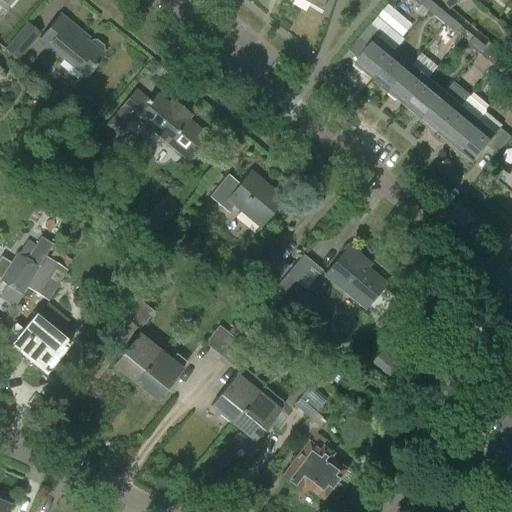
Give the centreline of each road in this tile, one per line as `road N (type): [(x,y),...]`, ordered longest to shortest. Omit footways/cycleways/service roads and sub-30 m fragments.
road 1 (residential): [(509,290),(160,0)]
road 2 (residential): [(509,290),(441,402),(397,511)]
road 3 (residential): [(161,511),(0,442)]
